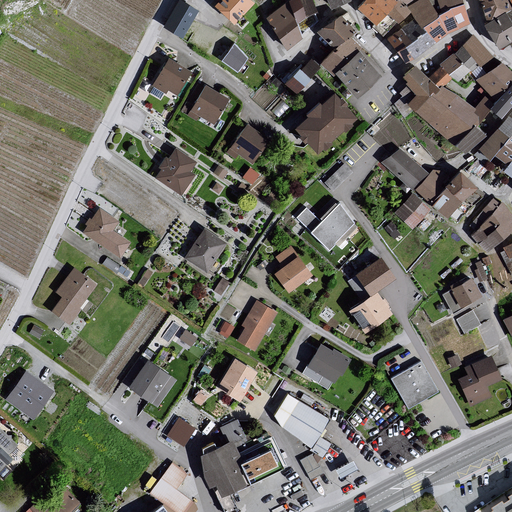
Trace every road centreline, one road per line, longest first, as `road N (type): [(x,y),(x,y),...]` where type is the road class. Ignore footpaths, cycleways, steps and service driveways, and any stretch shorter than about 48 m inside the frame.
road 1 (residential): [(166,0),(0,342)]
road 2 (primary): [(511,431),(352,511)]
